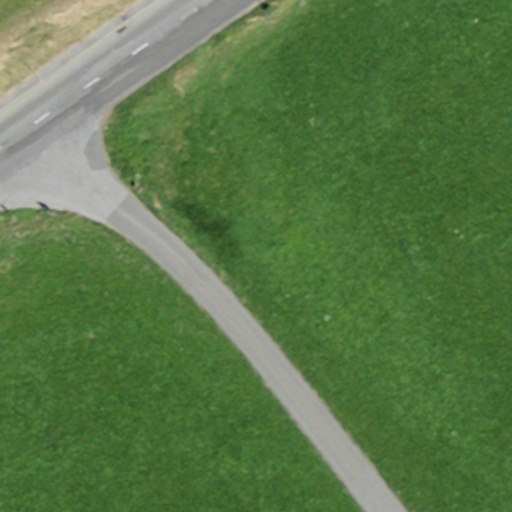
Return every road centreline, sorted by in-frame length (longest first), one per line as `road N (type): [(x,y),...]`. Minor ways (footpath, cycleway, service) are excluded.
road 1 (unclassified): [(381,511),(219,289),(15,132)]
road 2 (tertiary): [(15,132),(200,0)]
